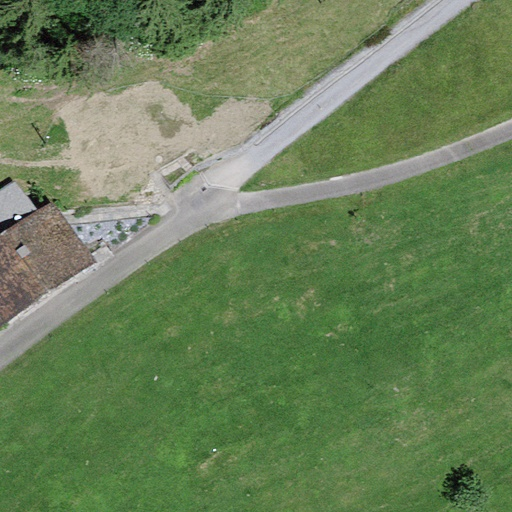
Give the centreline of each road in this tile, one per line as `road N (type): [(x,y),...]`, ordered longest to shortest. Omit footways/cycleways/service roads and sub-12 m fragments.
road 1 (residential): [(0,365),(241,173)]
road 2 (track): [(241,173),(368,187),(511,123)]
road 3 (track): [(241,173),(466,0)]
